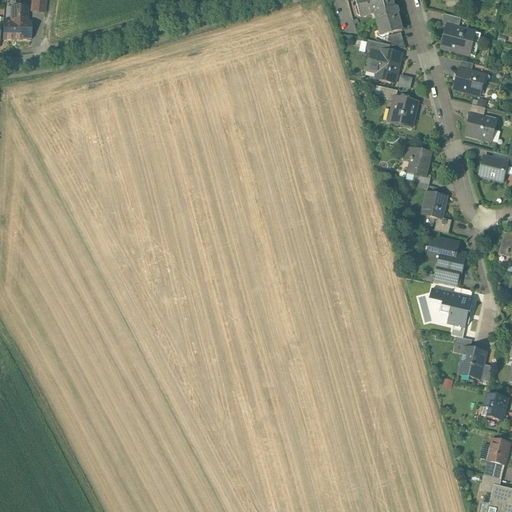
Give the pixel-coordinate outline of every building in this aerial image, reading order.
[(44,0),(31,0),(30,11),(43,12),(44,0)] [(376,12),(383,0),(355,0),(361,18),(371,15),(370,13),(376,12)] [(391,0),(383,0),(376,12),(378,18),(375,19),(380,37),(402,31),(397,14),(398,13),(397,8),(396,8),(394,8),(391,0)] [(27,7),(10,7),(10,22),(2,22),(2,40),(30,40),(30,22),(27,22),(27,7)] [(458,19),(444,15),(441,26),(446,28),(447,26),(456,28),(458,19)] [(456,28),(447,26),(446,28),(441,48),(468,56),(468,55),(466,54),(472,34),(474,34),(474,33),(456,28)] [(400,33),(389,37),(391,46),(405,49),(400,33)] [(384,44),(367,41),(365,51),(371,52),(372,49),(382,51),(384,44)] [(382,51),(372,49),(371,52),(368,65),(378,68),(375,80),(395,84),(401,55),(382,51)] [(473,65),(461,61),(459,68),(471,71),(473,65)] [(484,76),(459,70),(453,90),(479,97),(479,96),(478,95),(483,77),(484,77),(484,76)] [(397,86),(410,89),(412,77),(400,74),(397,86)] [(397,91),(381,88),(378,97),(395,101),(397,91)] [(416,103),(398,99),(397,104),(394,104),(389,123),(411,128),(414,117),(412,116),(416,103)] [(485,109),(471,105),(469,115),(470,116),(470,115),(483,118),(485,109)] [(483,118),(470,115),(470,116),(465,136),(491,142),(496,122),(483,118)] [(432,154),(406,148),(404,158),(410,159),(407,174),(414,175),(419,177),(426,178),(432,154)] [(506,163),(484,157),(479,177),(502,183),(506,167),(507,163),(506,163)] [(446,198),(427,193),(422,215),(437,218),(441,219),(446,198)] [(441,219),(437,218),(434,231),(448,234),(451,221),(441,219)] [(511,235),(504,234),(500,251),(506,252),(506,255),(511,256),(511,262),(511,268),(511,235)] [(458,244),(432,238),(427,259),(443,263),(440,277),(433,275),(431,283),(438,284),(455,288),(458,274),(460,275),(465,255),(456,252),(458,244)] [(455,288),(438,284),(435,296),(442,297),(440,307),(450,309),(448,316),(448,317),(451,318),(449,326),(467,330),(471,315),(470,314),(473,299),(455,295),(456,288),(455,288)] [(471,341),(456,338),(455,345),(465,347),(464,348),(469,350),(471,341)] [(469,350),(464,348),(458,375),(479,380),(485,353),(469,350)] [(507,400),(486,395),(483,407),(489,409),(487,418),(502,422),(507,400)] [(489,409),(483,407),(481,416),(487,418),(489,409)] [(510,445),(492,440),(486,461),(505,465),(510,445)] [(501,474),(489,471),(487,477),(499,480),(501,474)] [(511,511),(511,492),(495,488),(491,504),(489,503),(489,504),(486,511),(511,511)]
